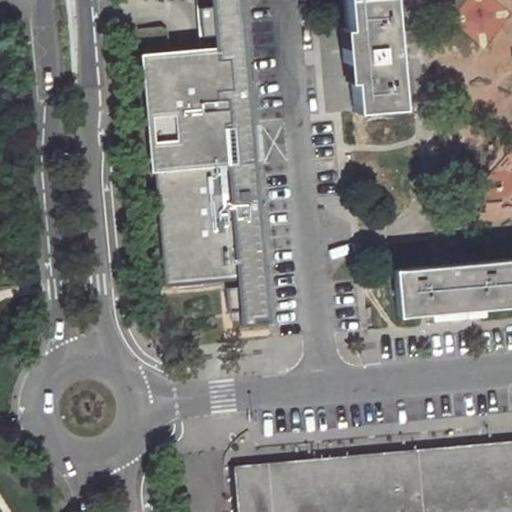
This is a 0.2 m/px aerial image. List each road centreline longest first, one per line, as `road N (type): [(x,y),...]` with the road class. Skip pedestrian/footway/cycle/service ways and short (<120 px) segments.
road 1 (residential): [(285,0),(324,388)]
road 2 (tertiary): [(36,0),(61,366)]
road 3 (tertiary): [(103,363),(83,0)]
road 4 (residential): [(324,388),(133,403)]
road 5 (residential): [(511,372),(324,388)]
